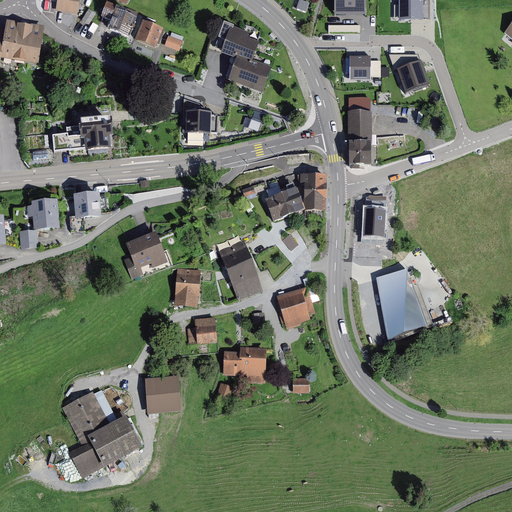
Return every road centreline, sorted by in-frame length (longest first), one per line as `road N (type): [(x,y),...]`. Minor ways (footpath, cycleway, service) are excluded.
road 1 (tertiary): [(331,132),(206,162),(0,184)]
road 2 (tertiary): [(335,263),(339,335),(370,390),(414,420),(511,432)]
road 3 (residential): [(335,263),(303,268),(238,306),(173,319),(134,381)]
road 4 (residential): [(25,0),(68,40),(207,95)]
road 5 (residential): [(338,185),(511,129)]
road 6 (tertiary): [(253,0),(305,56),(331,132)]
